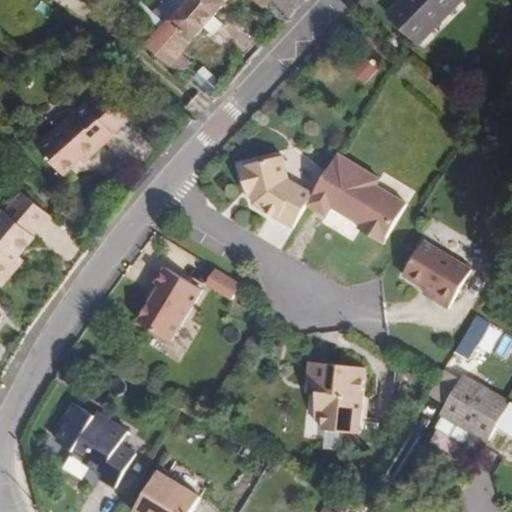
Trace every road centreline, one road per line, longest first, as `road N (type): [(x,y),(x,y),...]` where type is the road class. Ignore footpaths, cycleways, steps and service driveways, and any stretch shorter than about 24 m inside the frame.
road 1 (residential): [(0,435),(66,313),(161,189)]
road 2 (residential): [(161,189),(292,280),(300,311),(371,304)]
road 3 (residential): [(161,189),(335,0)]
